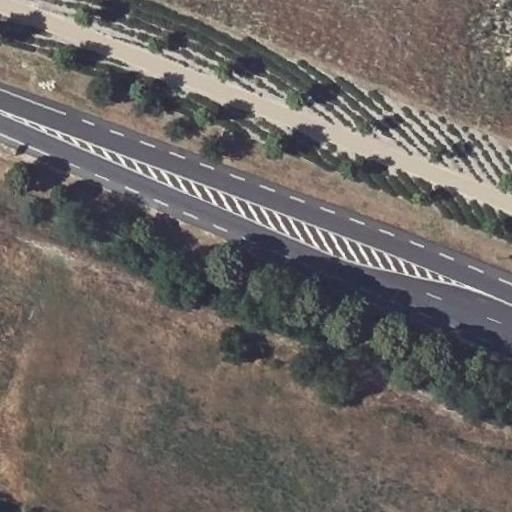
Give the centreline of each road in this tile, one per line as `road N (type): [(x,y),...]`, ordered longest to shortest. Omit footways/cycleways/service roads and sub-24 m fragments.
road 1 (secondary): [(0,118),(511,340)]
road 2 (secondary): [(511,295),(0,104)]
